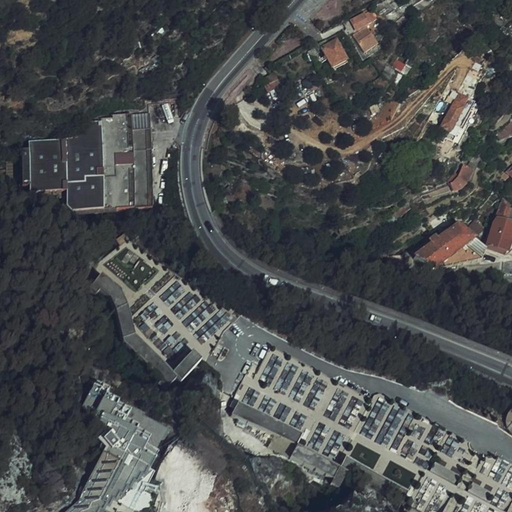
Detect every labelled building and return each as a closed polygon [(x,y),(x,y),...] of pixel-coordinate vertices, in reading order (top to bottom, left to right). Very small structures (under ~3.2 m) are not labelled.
[(358,30),(376,19),(370,10),(352,20),(358,30)] [(365,53),(378,44),(366,28),(354,37),(365,53)] [(333,68),(347,60),(335,41),(322,49),(333,68)] [(412,65),(408,62),(407,64),(399,58),(395,64),(404,69),(403,71),(407,74),(412,65)] [(385,69),(382,75),(389,84),(391,82),(390,80),(393,74),(385,69)] [(261,82),(268,95),(282,87),(276,75),(261,82)] [(382,91),(389,84),(382,75),(372,81),(382,91)] [(450,134),(469,100),(460,95),(441,128),(450,134)] [(31,194),(67,193),(68,212),(154,209),(151,114),(113,116),(113,119),(101,120),(102,123),(82,124),(82,128),(71,130),(71,132),(65,132),(65,142),(29,143),(29,151),(22,151),(23,186),(31,186),(31,194)] [(510,133),(511,131),(511,120),(504,129),(497,133),(500,139),(510,133)] [(473,170),(465,166),(460,175),(459,178),(466,182),(473,170)] [(448,180),(450,183),(455,178),(458,173),(455,171),(448,180)] [(459,178),(460,175),(458,173),(455,178),(450,183),(452,184),(453,183),(459,178)] [(254,179),(245,175),(242,179),(251,184),(254,179)] [(460,189),(466,182),(459,178),(453,183),(452,184),(450,185),(453,192),(460,189)] [(251,184),(242,179),(234,194),(246,200),(253,185),(251,184)] [(511,206),(504,199),(495,218),(499,219),(495,220),(487,247),(507,253),(510,253),(511,250),(511,238),(511,236),(511,206)] [(407,202),(396,212),(390,218),(393,222),(399,216),(411,206),(407,202)] [(476,237),(482,230),(473,223),(467,230),(476,237)] [(482,261),(486,250),(457,226),(438,240),(436,237),(431,241),(433,244),(426,249),(423,245),(416,250),(419,254),(416,256),(434,269),(482,261)] [(129,241),(126,237),(121,242),(124,246),(129,241)] [(194,351),(174,371),(136,334),(129,306),(123,291),(104,275),(93,287),(100,293),(103,290),(107,285),(118,294),(114,299),(114,301),(119,296),(124,307),(131,335),(125,337),(126,340),(128,342),(132,338),(169,374),(164,378),(161,382),(167,388),(179,376),(178,375),(198,355),(194,351)] [(107,285),(103,290),(114,299),(118,294),(107,285)] [(114,301),(119,312),(125,337),(131,335),(124,307),(119,296),(114,301)] [(223,315),(232,325),(238,319),(232,314),(227,311),(223,315)] [(169,374),(132,338),(128,342),(164,378),(169,374)] [(264,348),(241,395),(263,405),(269,401),(256,395),(262,393),(266,385),(278,381),(297,384),(295,393),(306,398),(309,409),(302,412),(282,402),(275,417),(303,430),(313,411),(329,400),(326,399),(321,384),(331,381),(306,369),(304,373),(292,371),(294,362),(290,356),(287,368),(282,372),(274,360),(280,356),(264,348)] [(203,360),(198,355),(178,375),(183,380),(203,360)] [(90,388),(104,397),(106,393),(93,382),(90,388)] [(109,500),(114,502),(128,511),(134,511),(138,501),(143,503),(146,496),(136,492),(138,486),(148,489),(153,491),(154,487),(158,485),(160,484),(161,482),(161,480),(160,478),(145,473),(152,462),(139,455),(143,448),(146,443),(120,428),(123,422),(126,417),(100,402),(104,397),(90,388),(87,394),(87,395),(81,407),(86,414),(85,418),(100,438),(99,439),(102,443),(99,445),(96,453),(127,472),(109,500)] [(240,402),(237,407),(300,440),(303,435),(240,402)] [(300,440),(237,407),(234,413),(297,446),(300,440)] [(367,422),(363,435),(372,438),(376,425),(367,422)] [(298,446),(295,451),(339,474),(335,479),(335,481),(343,486),(350,473),(341,469),(298,446)] [(339,474),(295,451),(292,457),(335,479),(339,474)] [(108,511),(114,502),(109,500),(127,472),(96,453),(78,505),(70,511),(108,511)] [(347,458),(344,463),(409,498),(412,493),(347,458)] [(409,498),(344,463),(341,469),(350,473),(406,504),(409,498)] [(433,473),(457,485),(460,479),(436,467),(433,473)] [(471,492),(490,501),(493,495),(474,486),(471,492)]
